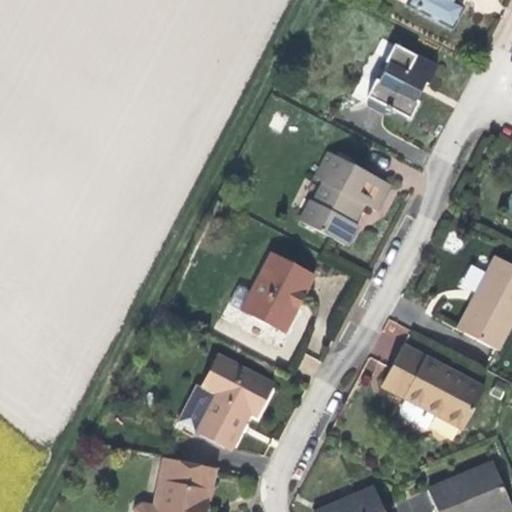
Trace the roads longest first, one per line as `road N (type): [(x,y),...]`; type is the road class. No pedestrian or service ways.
road 1 (track): [(34,511),(304,0)]
road 2 (residential): [(279,511),(281,449),(384,312),(483,103)]
